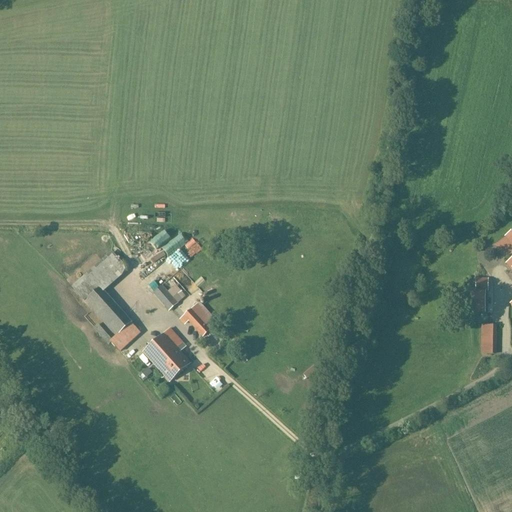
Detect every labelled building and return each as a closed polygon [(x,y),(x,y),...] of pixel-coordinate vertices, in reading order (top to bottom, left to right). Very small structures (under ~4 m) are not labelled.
[(161,233),(157,240),(164,243),(168,236),(161,233)] [(131,324),(100,288),(123,267),(114,257),(75,291),(92,310),(116,337),(131,324)] [(183,269),(164,284),(177,302),(197,287),(183,269)] [(216,285),(221,272),(215,271),(211,283),(216,285)] [(488,279),(476,279),(476,289),(485,289),(485,290),(488,290),(488,279)] [(177,304),(161,286),(153,293),(169,311),(177,304)] [(476,289),(465,289),(464,311),(485,311),(485,290),(485,289),(476,289)] [(273,294),(256,297),(256,302),(274,299),(273,294)] [(213,319),(198,303),(184,316),(189,321),(203,337),(217,324),(213,319)] [(189,321),(184,316),(180,319),(185,324),(189,321)] [(141,334),(131,324),(111,343),(112,344),(120,353),(141,334)] [(493,325),(482,325),(482,329),(482,334),(493,334),(493,325)] [(170,329),(144,352),(171,382),(190,364),(176,349),(183,343),(170,329)] [(493,334),(482,334),(482,355),(492,355),(493,334)]
